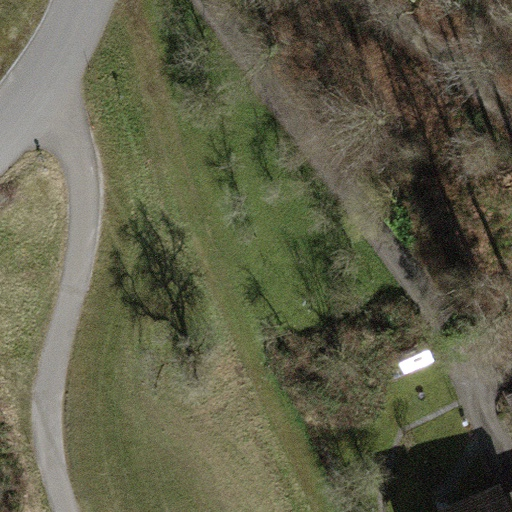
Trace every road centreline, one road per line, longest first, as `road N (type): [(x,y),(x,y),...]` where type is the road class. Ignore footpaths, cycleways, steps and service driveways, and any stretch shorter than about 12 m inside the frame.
road 1 (track): [(324,511),(189,212),(126,6),(111,0)]
road 2 (track): [(67,511),(49,436),(52,377),(86,213),(76,153),(45,77)]
road 3 (unclassified): [(89,0),(0,134)]
